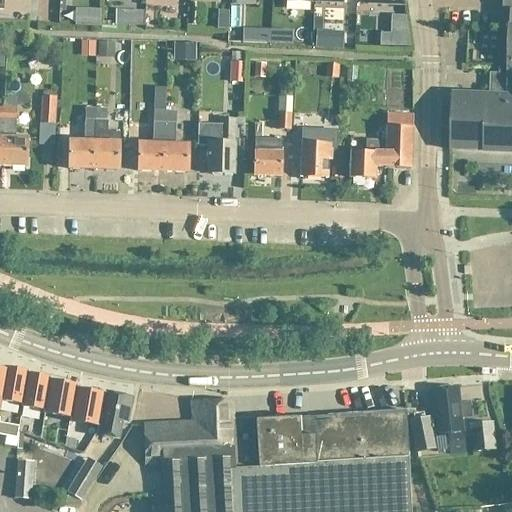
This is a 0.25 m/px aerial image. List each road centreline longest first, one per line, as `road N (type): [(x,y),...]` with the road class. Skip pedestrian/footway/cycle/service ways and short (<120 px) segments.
road 1 (secondary): [(0,333),(73,359),(169,376),(336,372),(434,355)]
road 2 (residential): [(423,222),(0,207)]
road 3 (residential): [(423,222),(429,60),(419,0)]
